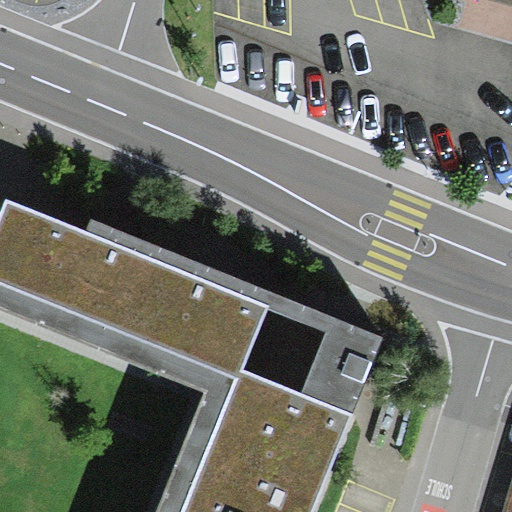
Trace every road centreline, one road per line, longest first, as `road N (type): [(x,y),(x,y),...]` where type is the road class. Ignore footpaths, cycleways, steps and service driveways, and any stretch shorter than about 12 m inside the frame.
road 1 (primary): [(511,266),(103,105)]
road 2 (residential): [(443,511),(511,281)]
road 3 (unknown): [(341,0),(353,19),(506,78)]
